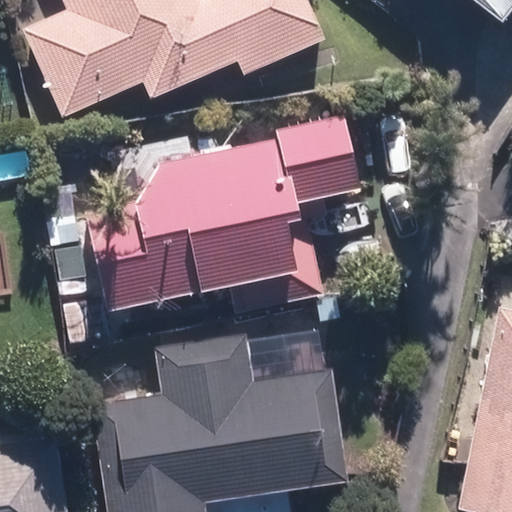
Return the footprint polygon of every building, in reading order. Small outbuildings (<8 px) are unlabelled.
[(140,81),(144,90),(234,52),(242,71),(326,36),(310,0),(62,0),(67,10),(15,32),(52,119),(140,81)] [(511,0),(470,0),(495,20),(504,8),(511,14),(511,0)] [(85,218),(105,310),(297,268),(284,209),(312,203),(310,196),(357,185),(339,105),(259,123),(263,140),(148,165),(154,190),(131,195),(133,207),(85,218)] [(511,511),(511,307),(498,304),(451,502),(494,511),(511,511)] [(157,400),(105,404),(113,499),(126,498),(127,511),(202,511),(201,500),(343,488),(330,343),(259,349),(261,370),(222,374),(220,347),(153,352),(157,400)] [(0,511),(61,511),(57,441),(0,444),(0,511)]
